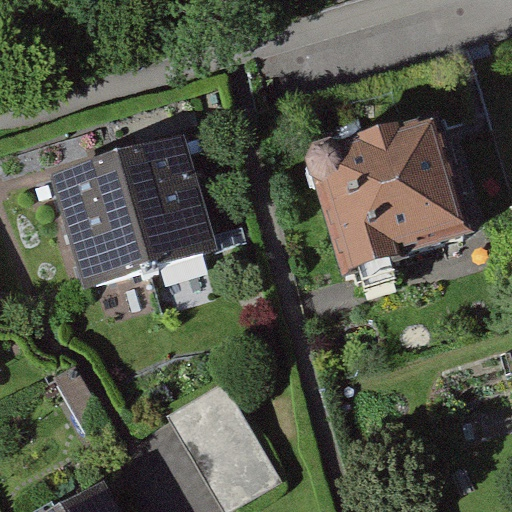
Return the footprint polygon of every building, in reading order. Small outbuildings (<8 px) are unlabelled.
[(448,141),(320,178),(357,301),(419,283),(416,273),(481,254),(448,141)] [(198,158),(64,194),(93,303),(227,268),(198,158)] [(77,373),(53,386),(87,447),(111,433),(77,373)] [(226,388),(167,422),(220,511),(244,511),(285,489),(226,388)] [(124,511),(118,500),(97,511),(124,511)]
